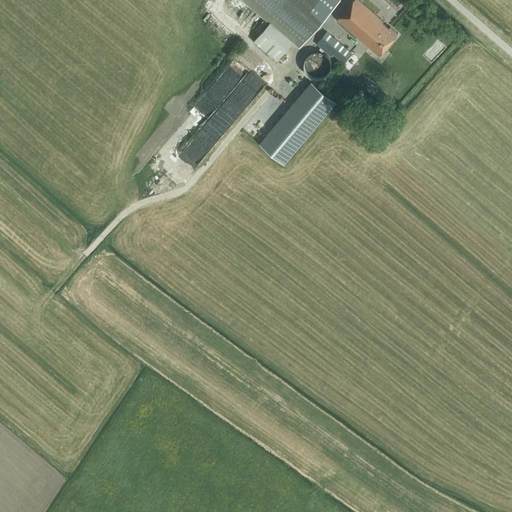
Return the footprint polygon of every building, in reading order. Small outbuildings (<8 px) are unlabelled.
[(245,0),(266,18),(270,21),(253,40),(276,60),(292,41),(299,46),(339,0),(338,0),(245,0)] [(383,20),(360,0),(352,0),(337,18),(379,55),(398,33),(389,25),(388,27),(382,21),(383,20)] [(351,52),(326,31),(316,43),(331,56),(333,53),(342,61),(351,52)] [(313,78),(318,79),(323,78),(327,75),(330,71),(332,67),(332,62),(331,57),(328,53),(323,50),(318,49),(313,50),(309,52),(305,56),(303,61),(303,66),(305,71),(308,75),(313,78)] [(227,92),(235,80),(224,73),(217,86),(227,92)] [(313,79),(261,140),(285,160),(337,98),(313,79)]
